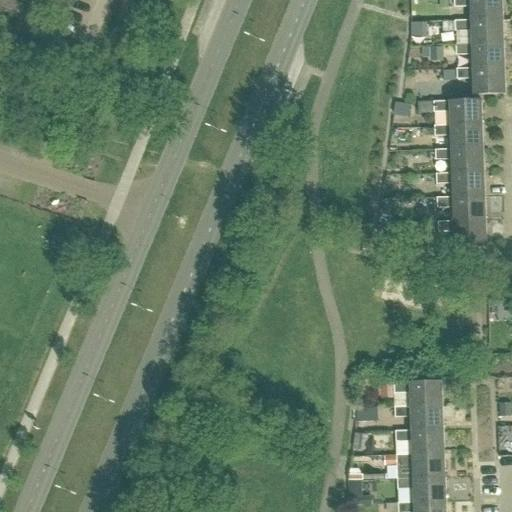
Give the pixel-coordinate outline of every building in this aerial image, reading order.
[(472,23),(504,22),(503,0),(454,0),(455,9),(471,8),(472,22),(472,23)] [(473,47),(505,46),(504,22),(472,23),(472,22),(456,22),(456,33),(472,32),(473,46),(473,47)] [(413,26),(413,38),(423,37),(423,25),(413,26)] [(473,71),(506,70),(505,46),(473,47),(473,46),(456,46),(457,57),(473,57),(473,70),(473,71)] [(506,95),(506,70),(473,71),(473,70),(457,70),(458,81),(474,81),(474,96),(506,95)] [(451,113),(451,127),(451,128),(483,127),(483,102),(452,103),(452,102),(434,103),(435,114),(451,113)] [(412,121),(397,121),(397,134),(412,134),(412,121)] [(452,151),(452,152),(484,151),(483,127),(451,128),(451,127),(435,128),(435,138),(452,137),(452,151)] [(453,176),(485,175),(484,151),(452,152),(452,151),(436,152),(436,161),(453,160),(453,175),(453,176)] [(485,175),(453,176),(453,175),(437,176),(437,186),(453,185),(454,199),(454,200),(486,199),(485,175)] [(487,223),(486,209),(486,199),(454,200),(454,199),(438,199),(438,209),(454,209),(455,223),(455,224),(487,223)] [(488,248),(487,223),(455,224),(455,223),(438,223),(439,234),(455,233),(456,249),(488,248)] [(497,359),(511,358),(511,347),(497,349),(497,359)] [(411,408),(411,409),(444,408),(443,383),(410,384),(411,383),(394,384),(395,395),(411,394),(411,408)] [(444,432),(444,408),(411,409),(411,408),(395,408),(395,419),(412,418),(412,432),(412,433),(444,432)] [(445,426),(446,437),(462,436),(461,425),(445,426)] [(445,456),(444,432),(412,433),(412,432),(396,432),(396,442),(412,442),(413,456),(413,457),(445,456)] [(446,480),(445,456),(413,457),(413,456),(396,456),(397,466),(413,466),(414,480),(414,481),(446,480)] [(378,467),(351,468),(351,485),(379,484),(378,467)] [(415,505),(447,504),(446,480),(414,481),(414,480),(397,480),(398,491),(414,490),(415,504),(415,505)]
